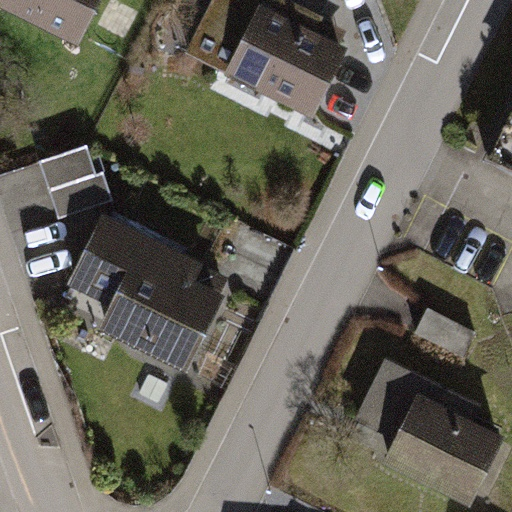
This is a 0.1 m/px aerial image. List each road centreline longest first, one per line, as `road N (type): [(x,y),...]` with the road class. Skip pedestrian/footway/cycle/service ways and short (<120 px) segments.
road 1 (residential): [(225,511),(478,0)]
road 2 (residential): [(0,366),(51,511)]
